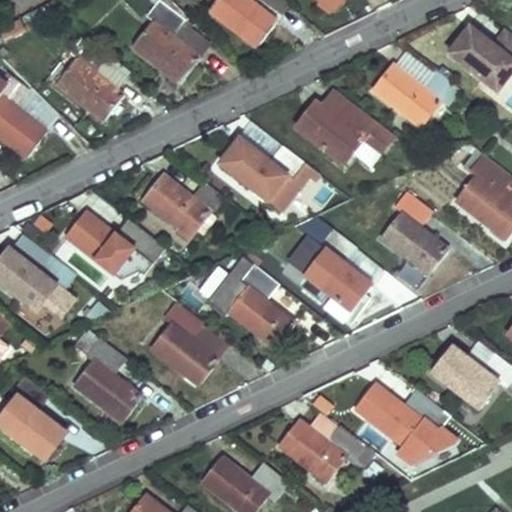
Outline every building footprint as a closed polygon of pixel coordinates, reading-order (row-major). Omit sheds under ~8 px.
[(162,0),(155,10),(148,20),(153,23),(134,47),(183,84),(201,59),(174,39),(188,20),(162,0)] [(220,0),(213,10),(259,46),(278,22),(250,1),(251,0),(220,0)] [(289,7),(280,0),(251,0),(250,1),(278,22),(289,7)] [(322,0),(335,9),(342,0),(322,0)] [(511,36),(487,17),(475,31),(500,51),(511,36)] [(215,42),(188,20),(174,39),(201,59),(215,42)] [(475,31),(472,29),(462,42),(452,54),(498,91),(511,72),(511,34),(511,36),(500,51),(475,31)] [(77,59),(73,64),(69,70),(62,65),(53,77),(59,82),(57,85),(106,121),(125,95),(117,89),(97,74),(109,58),(83,39),(71,55),(77,59)] [(408,52),(396,66),(425,89),(436,75),(408,52)] [(128,74),(109,58),(97,74),(117,89),(128,74)] [(394,65),(384,78),(375,90),(421,128),(442,103),(448,107),(462,90),(439,71),(436,75),(425,89),(394,65)] [(25,87),(17,81),(8,75),(5,80),(0,75),(0,136),(29,159),(49,132),(18,109),(27,96),(21,92),(25,87)] [(359,107),(335,88),(323,105),(346,124),(359,107)] [(58,121),(27,96),(18,109),(49,132),(58,121)] [(318,101),(308,114),(299,126),(346,163),(365,138),(386,154),(398,137),(359,107),(346,124),(323,105),(318,101)] [(284,146),(255,123),(242,140),(272,163),(284,146)] [(224,165),(254,188),(284,211),(302,186),(295,180),(301,172),(315,182),(322,174),(284,146),(272,163),(242,140),(224,165)] [(477,176),(467,189),(458,201),(504,238),(511,228),(511,201),(498,190),(508,177),(511,174),(478,149),(464,166),(477,176)] [(144,201),(167,220),(191,239),(212,214),(229,227),(239,215),(228,206),(232,202),(207,183),(194,198),(165,175),(144,201)] [(511,180),(508,177),(498,190),(511,201),(511,180)] [(402,212),(392,225),(382,238),(430,276),(450,250),(423,228),(436,212),(409,191),(397,207),(402,212)] [(129,221),(101,199),(88,214),(117,236),(129,221)] [(130,221),(129,221),(117,236),(88,214),(79,226),(69,238),(116,275),(135,251),(152,264),(167,246),(131,218),(130,221)] [(325,250),(316,263),(306,276),(354,312),(372,288),(345,266),(357,250),(358,249),(320,219),(306,236),(325,250)] [(51,256),(32,241),(20,255),(40,270),(51,256)] [(12,248),(2,261),(0,263),(0,281),(38,312),(58,286),(65,292),(78,275),(53,255),(40,270),(20,255),(12,248)] [(357,250),(345,266),(372,288),(384,272),(357,250)] [(220,293),(228,299),(235,304),(229,311),(277,349),(297,323),(269,301),(281,285),(242,254),(229,271),(234,275),(220,293)] [(195,288),(205,297),(227,272),(217,264),(195,288)] [(173,324),(163,336),(153,349),(201,386),(220,362),(192,340),(205,323),(179,303),(166,318),(173,324)] [(0,309),(0,336),(1,338),(14,321),(0,309)] [(95,361),(86,373),(76,386),(123,423),(143,398),(114,376),(127,359),(91,330),(77,347),(95,361)] [(493,355),(478,343),(468,357),(467,357),(482,368),(494,355),(493,355)] [(468,357),(453,345),(432,371),(480,410),(501,384),(511,392),(511,366),(495,353),(493,355),(494,355),(482,368),(467,357),(468,357)] [(19,397),(9,409),(0,420),(0,421),(48,460),(66,435),(37,412),(50,395),(22,373),(9,389),(19,397)] [(415,393),(391,375),(382,388),(406,405),(415,393)] [(377,383),(367,396),(358,408),(405,444),(423,420),(440,432),(452,416),(417,390),(415,393),(406,405),(382,388),(377,383)] [(79,417),(50,395),(37,412),(66,435),(79,417)] [(302,418),(290,432),(279,446),(327,484),(348,457),(364,470),(376,455),(340,426),(338,428),(329,439),(321,433),(302,418)] [(329,439),(338,428),(331,422),(321,433),(329,439)] [(223,457),(213,469),(203,482),(240,511),(256,511),(270,495),(277,500),(289,485),(262,464),(250,479),(223,457)] [(170,511),(147,494),(137,506),(132,511),(200,511),(189,503),(182,511),(170,511)]
